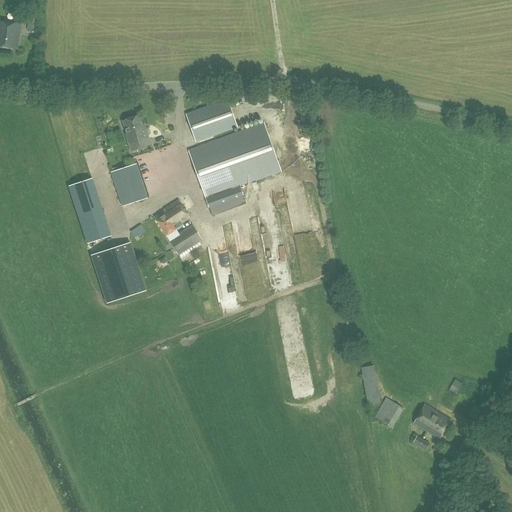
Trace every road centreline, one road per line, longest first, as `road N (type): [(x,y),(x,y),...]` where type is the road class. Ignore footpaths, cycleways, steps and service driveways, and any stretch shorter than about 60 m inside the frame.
road 1 (unclassified): [(0,82),(73,91),(316,84),(511,124)]
road 2 (track): [(511,369),(433,511)]
